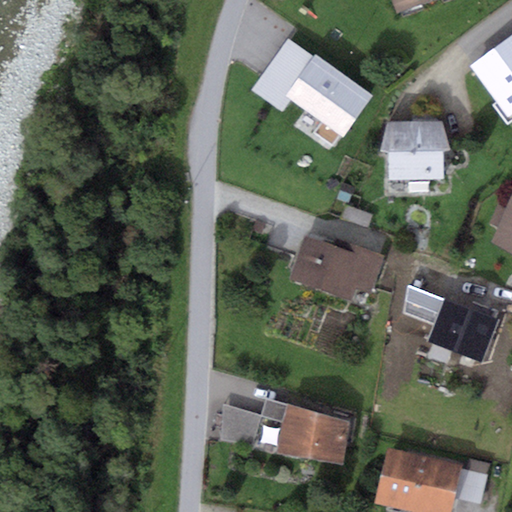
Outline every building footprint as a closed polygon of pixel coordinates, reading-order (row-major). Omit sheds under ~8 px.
[(390,0),(393,9),(422,0),(390,0)] [(511,32),(468,65),(496,102),(491,105),(507,126),(511,122),(511,32)] [(373,96),(315,55),(313,57),(287,39),(250,90),(281,113),(290,100),(344,138),(373,96)] [(442,120),(388,122),(380,151),(388,153),(390,180),(442,179),(442,120)] [(511,195),(490,243),(511,252),(511,195)] [(344,204),(340,217),(368,227),(372,214),(344,204)] [(256,216),(253,226),(263,228),(266,218),(256,216)] [(334,246),(304,236),(289,279),(350,300),(355,288),(370,293),(383,254),(336,238),(334,246)] [(496,318),(443,299),(429,339),(481,358),(496,318)] [(266,398),(263,415),(282,422),(278,453),(342,464),(349,421),(266,398)] [(261,416),(223,404),(220,440),(252,446),(261,416)] [(461,464),(388,449),(377,502),(426,511),(451,511),(454,498),(460,468),(461,464)] [(460,468),(454,498),(481,504),(490,464),(469,459),(466,469),(460,468)]
